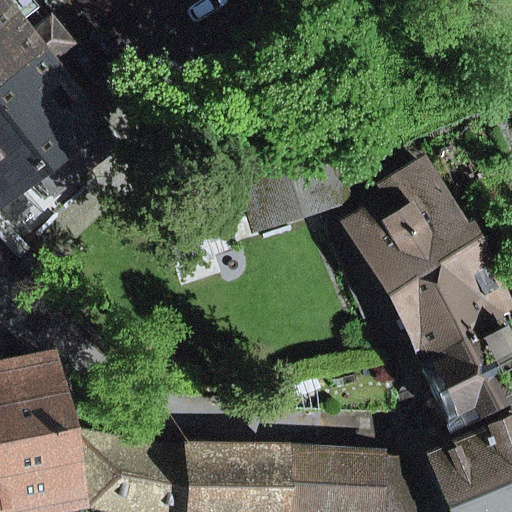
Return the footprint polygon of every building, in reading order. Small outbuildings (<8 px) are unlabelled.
[(0,0),(0,13),(29,50),(51,33),(86,8),(79,0),(0,0)] [(100,26),(135,0),(79,0),(86,8),(100,26)] [(0,72),(29,50),(0,13),(0,72)] [(38,62),(61,45),(51,33),(29,50),(0,72),(0,194),(24,176),(84,129),(88,126),(38,62)] [(229,134),(255,220),(332,195),(306,110),(229,134)] [(42,199),(102,153),(84,129),(24,176),(42,199)] [(347,222),(383,284),(454,236),(452,232),(456,230),(419,161),(379,187),(386,198),(347,222)] [(344,217),(347,222),(386,198),(379,187),(344,217)] [(452,232),(454,236),(383,284),(421,352),(420,356),(492,317),(493,320),(511,307),(511,303),(471,220),(456,230),(452,232)] [(506,401),(509,412),(511,411),(511,359),(493,320),(492,317),(420,356),(417,364),(449,428),(506,401)] [(0,511),(31,511),(69,505),(39,358),(0,365),(0,511)] [(511,480),(511,423),(429,456),(449,508),(511,480)] [(75,433),(91,503),(131,511),(142,449),(75,433)] [(142,449),(131,511),(185,511),(185,451),(154,452),(142,449)] [(185,451),(185,511),(232,511),(231,452),(185,451)] [(286,451),(287,511),(324,511),(327,454),(286,451)] [(277,511),(276,452),(231,452),(232,511),(277,511)] [(327,454),(324,511),(375,511),(377,485),(378,457),(327,454)] [(378,457),(377,485),(408,487),(405,459),(378,457)] [(511,511),(511,480),(449,508),(451,511),(511,511)] [(375,511),(410,511),(408,487),(377,485),(375,511)]
